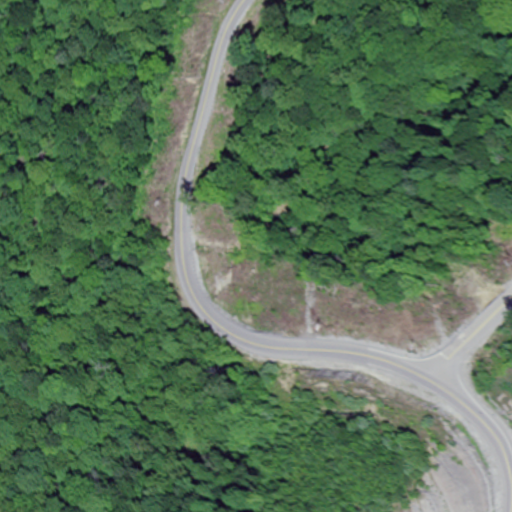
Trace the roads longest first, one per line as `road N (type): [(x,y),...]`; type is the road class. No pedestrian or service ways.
road 1 (secondary): [(511,290),(423,379),(363,354),(266,346),(208,315),(185,274),(187,188),(224,32),(241,0)]
road 2 (secondary): [(423,379),(454,415),(468,453),(473,511)]
